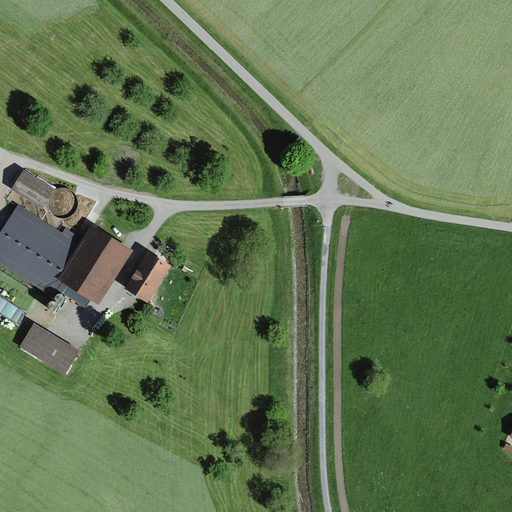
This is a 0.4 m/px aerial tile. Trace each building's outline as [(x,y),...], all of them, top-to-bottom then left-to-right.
[(27,169),(14,190),(43,209),(57,188),(27,169)] [(65,280),(102,305),(137,252),(95,224),(81,245),(19,205),(0,234),(0,264),(52,299),(65,280)] [(175,267),(152,252),(127,289),(150,304),(175,267)] [(252,316),(240,313),(235,332),(247,336),(252,316)] [(82,351),(38,323),(22,349),(67,377),(82,351)] [(511,448),(505,445),(503,450),(511,454),(511,448)]
